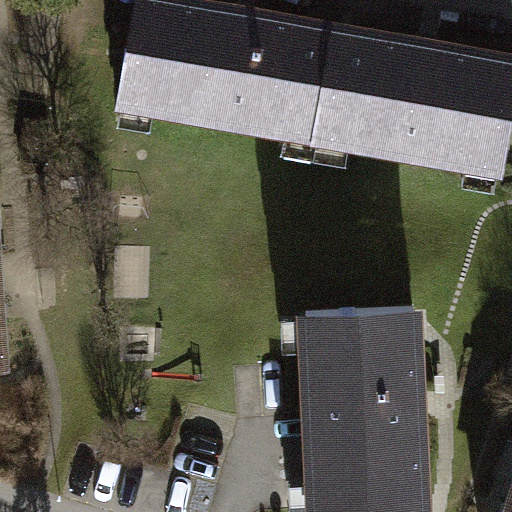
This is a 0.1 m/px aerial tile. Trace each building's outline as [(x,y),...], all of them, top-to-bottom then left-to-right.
[(251,0),(145,0),(127,111),(331,145),(357,19),(251,0)] [(511,46),(357,19),(331,145),(510,175),(511,161),(511,46)] [(0,368),(13,368),(7,180),(0,180),(0,368)] [(414,511),(401,319),(256,330),(269,511),(414,511)] [(511,511),(511,477),(501,511),(511,511)]
